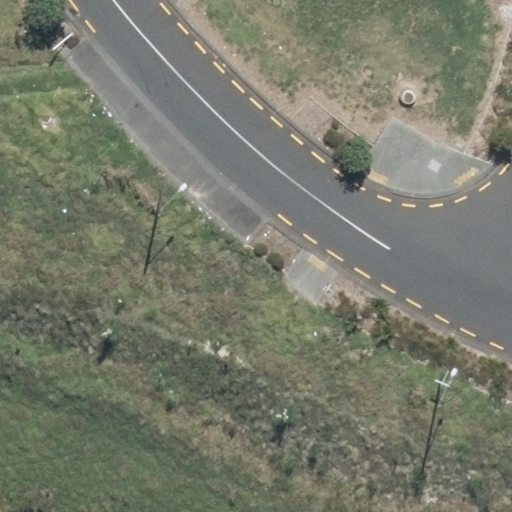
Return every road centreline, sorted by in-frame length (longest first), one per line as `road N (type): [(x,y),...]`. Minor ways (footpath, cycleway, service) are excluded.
road 1 (residential): [(511,278),(308,192),(160,70),(115,0)]
road 2 (track): [(160,70),(0,94)]
